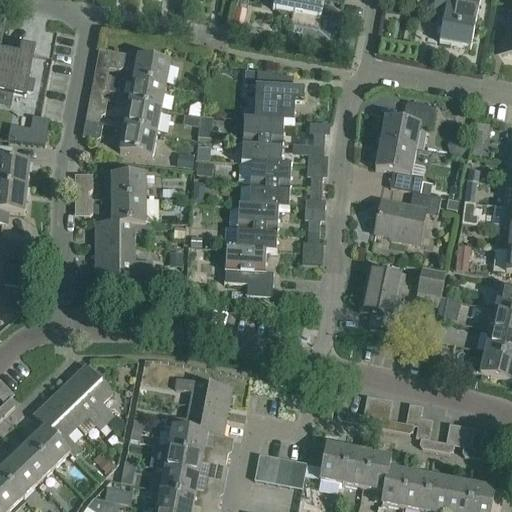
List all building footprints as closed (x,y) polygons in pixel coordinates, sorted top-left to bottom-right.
[(273,0),(272,12),(279,13),(278,17),(280,19),(284,20),(287,19),(288,15),(292,16),(290,29),(295,30),(293,39),(324,45),(328,21),(320,19),(322,8),(314,7),(315,0),(273,0)] [(445,9),(438,45),(470,51),(479,1),(471,0),(434,0),(433,7),(445,9)] [(499,39),(497,55),(511,58),(511,9),(505,8),(502,25),(507,26),(504,40),(499,39)] [(246,12),(236,10),(232,27),(242,29),(246,12)] [(0,94),(25,99),(34,51),(21,48),(19,58),(10,56),(10,55),(0,53),(0,94)] [(125,58),(102,54),(99,70),(119,74),(122,72),(125,58)] [(133,84),(165,90),(170,66),(137,60),(133,84)] [(283,125),(283,126),(294,127),(295,105),(303,106),(304,92),(294,92),(294,81),(258,75),(257,90),(255,90),(253,123),(253,124),(283,125)] [(111,80),(102,79),(99,95),(105,96),(109,94),(111,80)] [(128,108),(161,114),(165,90),(133,84),(128,108)] [(107,104),(98,102),(95,119),(101,120),(104,118),(107,104)] [(161,114),(128,108),(124,132),(156,138),(161,114)] [(379,147),(415,153),(420,129),(431,131),(434,115),(405,109),(402,125),(384,121),(379,147)] [(33,121),(31,133),(46,136),(49,124),(33,121)] [(282,147),(283,126),(283,125),(253,124),(253,123),(242,123),(241,145),(282,147)] [(102,127),(93,126),(90,142),(95,143),(99,141),(102,127)] [(478,126),(473,159),(481,160),(484,143),(490,144),(492,128),(478,126)] [(156,138),(124,132),(119,155),(152,161),(156,138)] [(312,149),(325,149),(325,138),(313,138),(312,149)] [(282,147),(241,145),(240,168),(250,168),(250,167),(281,169),(281,168),(282,147)] [(412,196),(418,197),(421,181),(410,179),(415,153),(379,147),(374,172),(393,177),(390,192),(412,196)] [(0,188),(27,191),(29,165),(11,163),(12,151),(0,149),(0,188)] [(325,149),(312,149),(311,160),(324,161),(325,149)] [(177,170),(192,172),(193,158),(178,157),(177,170)] [(195,178),(208,179),(209,166),(196,165),(195,178)] [(249,189),(290,191),(291,169),(281,168),(281,169),(250,167),(250,168),(249,189)] [(468,173),(466,183),(476,185),(477,175),(468,173)] [(92,179),(83,179),(83,196),(90,196),(92,194),(92,179)] [(111,203),(145,203),(144,179),(111,179),(111,203)] [(309,192),(322,193),(322,182),(310,181),(309,192)] [(466,185),(465,195),(475,196),(476,186),(466,185)] [(27,191),(0,188),(0,226),(4,227),(6,215),(24,217),(27,191)] [(278,212),(278,213),(289,213),(290,191),(249,189),(248,210),(247,210),(278,212)] [(321,204),(321,203),(322,193),(309,192),(309,204),(321,204)] [(418,197),(412,196),(409,211),(381,204),(375,238),(391,241),(391,244),(418,249),(425,217),(437,220),(439,201),(418,197)] [(92,203),(83,203),(83,220),(90,220),(93,217),(92,203)] [(145,203),(111,203),(112,227),(145,226),(145,203)] [(446,212),(457,214),(458,206),(448,204),(446,212)] [(277,234),(278,213),(278,212),(247,210),(248,210),(237,209),(236,232),(277,234)] [(511,211),(504,211),(502,232),(510,233),(510,232),(511,232),(511,211)] [(307,235),(319,236),(320,225),(307,225),(307,235)] [(95,251),(134,251),(134,236),(151,237),(151,226),(145,226),(112,227),(95,227),(95,251)] [(266,255),(266,256),(276,257),(277,234),(236,232),(235,253),(235,254),(266,255)] [(319,236),(307,235),(306,247),(318,248),(319,236)] [(190,249),(201,250),(201,240),(190,240),(190,249)] [(482,245),(481,266),(489,267),(490,246),(482,245)] [(134,251),(95,251),(96,275),(151,275),(151,265),(134,264),(134,251)] [(235,254),(235,253),(225,253),(223,287),(246,288),(245,300),(271,301),(273,277),(265,276),(266,256),(266,255),(235,254)] [(169,266),(182,266),(182,256),(169,256),(169,266)] [(466,275),(467,262),(456,261),(454,273),(466,275)] [(393,337),(396,322),(404,279),(368,271),(365,287),(369,288),(367,298),(363,297),(359,315),(372,317),(369,332),(393,337)] [(444,276),(421,272),(417,295),(440,299),(444,276)] [(166,283),(166,274),(155,274),(155,283),(166,283)] [(151,275),(96,275),(96,300),(135,299),(134,285),(151,285),(151,275)] [(23,283),(5,281),(4,297),(21,299),(23,283)] [(495,314),(511,318),(511,295),(500,292),(495,314)] [(456,325),(458,315),(444,312),(442,322),(456,325)] [(490,335),(511,340),(511,318),(495,314),(490,335)] [(511,340),(490,335),(485,356),(511,362),(511,340)] [(427,369),(444,373),(448,352),(431,349),(427,369)] [(511,362),(485,356),(480,378),(511,385),(511,362)] [(107,427),(114,420),(102,408),(112,397),(85,370),(68,386),(107,427)] [(189,410),(226,417),(231,393),(177,383),(175,393),(192,396),(189,410)] [(68,386),(50,403),(77,431),(86,422),(99,434),(107,427),(68,386)] [(10,402),(0,411),(0,416),(3,420),(13,410),(14,406),(10,402)] [(44,431),(69,456),(71,460),(69,462),(72,465),(74,463),(77,466),(84,459),(67,441),(77,431),(50,403),(33,420),(44,431)] [(333,408),(322,406),(319,421),(330,423),(333,408)] [(226,417),(189,410),(187,424),(169,420),(167,431),(171,431),(207,438),(222,441),(226,417)] [(352,427),(353,419),(337,416),(336,422),(338,425),(352,427)] [(125,428),(116,418),(108,426),(117,436),(125,428)] [(353,419),(352,427),(365,430),(369,428),(370,422),(353,419)] [(394,436),(396,428),(379,424),(378,430),(380,433),(394,436)] [(396,428),(394,436),(407,438),(411,436),(412,431),(396,428)] [(69,456),(44,431),(28,446),(53,472),(69,456)] [(167,452),(226,463),(227,458),(225,454),(204,450),(207,438),(171,431),(167,452)] [(436,447),(419,443),(418,450),(420,452),(435,454),(436,447)] [(53,472),(28,446),(13,461),(37,487),(53,472)] [(451,456),(452,450),(436,447),(435,454),(448,457),(451,456)] [(340,488),(347,453),(326,449),(319,484),(340,488)] [(163,473),(198,480),(201,467),(221,471),(225,468),(226,463),(167,452),(163,473)] [(461,457),(463,460),(478,463),(479,455),(462,452),(461,457)] [(361,492),(368,457),(347,453),(340,488),(361,492)] [(494,464),(495,458),(479,455),(478,463),(490,465),(494,464)] [(383,496),(388,472),(390,461),(368,457),(361,492),(383,496)] [(265,486),(270,461),(257,459),(253,484),(265,486)] [(105,460),(98,467),(106,476),(113,469),(105,460)] [(13,461),(0,473),(0,478),(22,502),(37,487),(13,461)] [(276,488),(281,463),(270,461),(265,486),(276,488)] [(281,463),(276,488),(288,490),(292,465),(281,463)] [(301,493),(306,468),(292,465),(288,490),(301,493)] [(403,511),(409,476),(388,472),(383,496),(381,508),(403,511)] [(198,480),(163,473),(159,495),(218,506),(219,500),(216,496),(196,493),(198,480)] [(402,511),(424,511),(430,480),(409,476),(403,511),(402,511)] [(0,510),(1,511),(10,511),(22,502),(0,478),(0,510)] [(446,511),(452,485),(430,480),(424,511),(446,511)] [(452,485),(446,511),(468,511),(473,489),(452,485)] [(473,489),(468,511),(490,511),(494,493),(473,489)] [(119,496),(105,493),(103,506),(116,508),(119,496)] [(218,506),(159,495),(156,511),(192,511),(193,510),(205,511),(215,511),(217,511),(218,506)]
